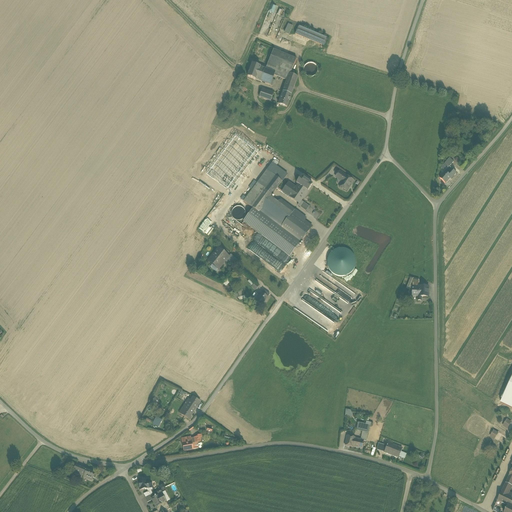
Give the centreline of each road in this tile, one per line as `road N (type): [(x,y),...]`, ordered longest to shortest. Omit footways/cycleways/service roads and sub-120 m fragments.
road 1 (unclassified): [(123,468),(194,423),(383,154)]
road 2 (unclassified): [(123,468),(281,442),(411,472)]
road 3 (unclassified): [(425,479),(435,438),(435,205)]
road 4 (unclassified): [(383,154),(420,0)]
road 5 (unclassified): [(2,406),(41,441),(123,468)]
